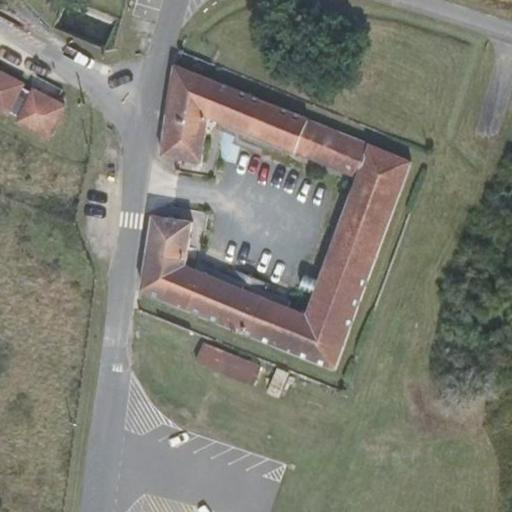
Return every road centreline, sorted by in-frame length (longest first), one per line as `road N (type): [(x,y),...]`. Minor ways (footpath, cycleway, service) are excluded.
road 1 (unclassified): [(89,511),(121,337),(140,106)]
road 2 (unclassified): [(0,25),(140,106)]
